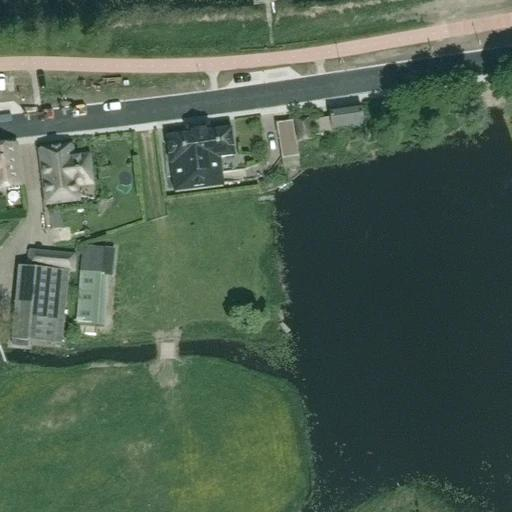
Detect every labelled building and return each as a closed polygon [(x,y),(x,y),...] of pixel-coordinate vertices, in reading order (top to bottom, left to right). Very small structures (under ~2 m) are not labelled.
[(331,129),(363,125),(360,105),(328,109),(330,118),(314,121),(316,135),(332,133),(331,129)] [(311,118),(294,120),(298,142),(314,140),(311,118)] [(298,155),(292,121),(276,123),(281,158),(298,155)] [(195,130),(202,189),(223,187),(219,158),(234,156),(230,128),(205,131),(205,129),(195,130)] [(174,193),(202,189),(195,130),(190,131),(190,133),(166,136),(169,164),(170,164),(174,193)] [(19,186),(20,186),(16,144),(0,145),(0,188),(7,187),(8,191),(19,190),(19,186)] [(69,147),(41,150),(47,202),(75,199),(73,183),(89,182),(86,158),(71,160),(69,147)] [(75,320),(74,325),(104,327),(104,322),(107,275),(112,275),(115,250),(82,246),(75,320)] [(28,250),(26,267),(68,272),(75,272),(77,255),(75,255),(75,253),(30,248),(30,250),(28,250)] [(11,339),(62,344),(68,272),(26,267),(18,266),(11,339)]
